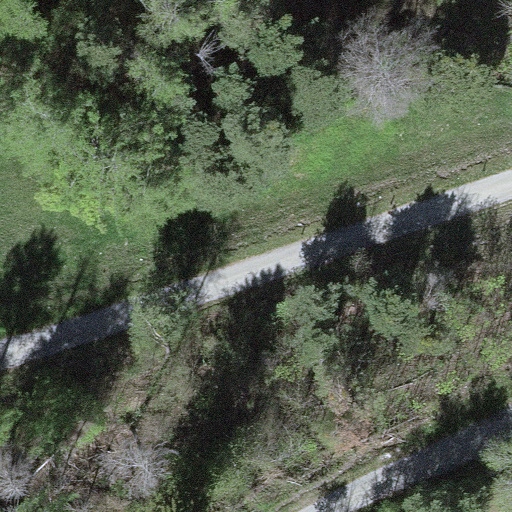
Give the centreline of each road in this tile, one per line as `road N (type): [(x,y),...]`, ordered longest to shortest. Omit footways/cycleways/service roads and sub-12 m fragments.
road 1 (residential): [(0,357),(511,200)]
road 2 (residential): [(511,427),(396,481),(353,511)]
